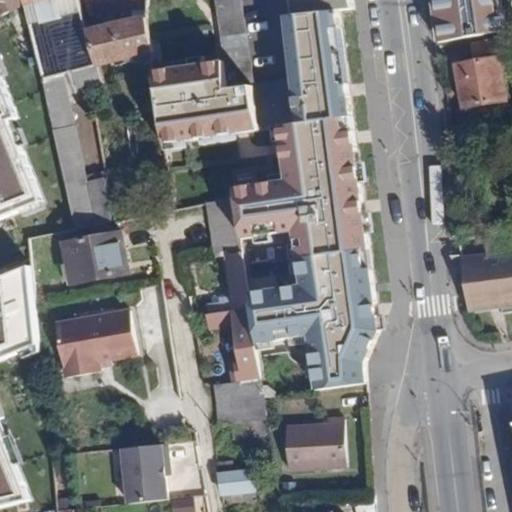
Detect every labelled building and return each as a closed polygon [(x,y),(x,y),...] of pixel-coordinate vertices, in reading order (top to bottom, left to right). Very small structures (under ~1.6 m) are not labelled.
[(0,0),(0,13),(24,0),(0,0)] [(25,0),(37,53),(52,117),(69,191),(76,225),(77,228),(114,223),(112,209),(107,178),(88,182),(63,73),(74,71),(77,87),(91,83),(101,81),(97,65),(87,31),(79,0),(25,0)] [(135,0),(133,19),(87,31),(97,65),(154,52),(143,0),(135,0)] [(143,0),(154,52),(157,79),(176,75),(171,45),(182,43),(179,24),(173,24),(169,6),(170,0),(143,0)] [(252,84),(239,0),(217,0),(231,88),(252,84)] [(292,0),(296,17),(328,12),(355,7),(353,0),(292,0)] [(436,0),(442,41),(511,31),(511,26),(508,0),(436,0)] [(379,328),(328,12),(296,17),(283,19),(300,125),(275,129),(283,175),(233,183),(235,197),(237,207),(244,249),(291,241),(298,284),(250,292),(252,306),(260,354),(302,347),(310,396),(369,387),(364,361),(379,328)] [(473,44),(475,57),(500,53),(498,40),(473,44)] [(508,101),(500,53),(475,57),(476,64),(461,67),(467,108),(508,101)] [(0,511),(38,511),(0,423),(0,366),(37,348),(27,268),(0,276),(0,216),(46,203),(0,83),(0,511)] [(235,197),(211,203),(218,254),(229,253),(235,294),(221,297),(221,301),(209,303),(211,313),(252,306),(250,292),(244,249),(237,207),(235,197)] [(143,205),(112,209),(114,223),(145,218),(143,205)] [(511,227),(511,205),(501,208),(506,229),(508,229),(511,227)] [(511,227),(508,229),(506,229),(486,233),(489,255),(464,258),(470,313),(499,310),(500,315),(501,315),(502,315),(503,315),(504,315),(505,315),(506,315),(507,315),(508,315),(509,315),(510,315),(511,315),(511,314),(511,227)] [(129,272),(122,233),(67,243),(74,282),(129,272)] [(117,308),(118,313),(132,311),(140,355),(141,360),(146,359),(136,305),(117,308)] [(252,306),(211,313),(212,323),(225,321),(226,325),(239,324),(245,362),(234,364),(237,384),(263,380),(252,306)] [(113,359),(140,355),(132,311),(118,313),(59,323),(69,377),(103,371),(102,366),(101,361),(113,359)] [(219,423),(231,422),(268,419),(263,380),(237,384),(215,386),(219,423)] [(268,419),(231,422),(232,438),(270,434),(268,419)] [(348,466),(346,420),(329,420),(329,425),(290,427),(291,468),(348,466)] [(149,427),(117,431),(120,448),(151,445),(149,427)] [(129,504),(169,500),(166,476),(165,462),(170,461),(169,445),(124,449),(129,504)] [(233,474),(232,462),(218,463),(223,495),(255,492),(253,472),(233,474)] [(224,504),(256,500),(255,492),(223,495),(224,504)] [(172,511),(194,511),(193,496),(171,498),(172,511)]
